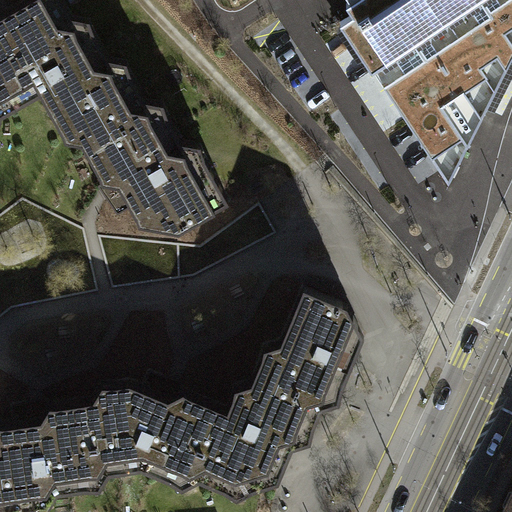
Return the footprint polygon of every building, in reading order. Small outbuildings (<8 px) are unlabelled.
[(112,102),(138,87),(123,59),(105,55),(85,18),(71,15),(70,14),(61,0),(24,0),(15,5),(0,13),(0,84),(11,107),(40,92),(41,94),(64,138),(81,141),(82,142),(87,149),(126,126),(112,102)] [(449,185),(511,60),(511,54),(475,0),(351,0),(347,3),(353,13),(340,21),(345,29),(405,119),(410,126),(439,171),(449,185)] [(511,0),(475,0),(511,54),(511,0)] [(0,123),(2,113),(11,107),(0,84),(0,123)] [(126,126),(87,149),(112,195),(108,198),(108,199),(118,213),(131,206),(140,221),(180,229),(228,199),(218,181),(197,143),(181,140),(159,101),(144,98),(138,87),(112,102),(126,126)] [(295,397),(320,408),(340,400),(343,383),(364,334),(347,303),(304,284),(281,339),(263,345),(256,370),(299,387),(295,397)] [(117,435),(122,468),(142,466),(180,486),(199,477),(211,483),(224,451),(197,439),(214,402),(179,387),(164,381),(166,376),(149,369),(141,385),(129,379),(100,382),(92,396),(83,399),(88,440),(117,435)] [(224,451),(211,483),(236,497),(263,485),(279,478),(293,446),(310,439),(320,408),(295,397),(299,387),(256,370),(251,378),(233,384),(227,407),(214,402),(197,439),(224,451)] [(88,440),(83,399),(42,406),(30,408),(29,402),(12,405),(14,419),(0,422),(0,511),(47,505),(58,489),(100,486),(109,471),(122,468),(117,435),(88,440)] [(511,511),(511,494),(503,511),(511,511)]
